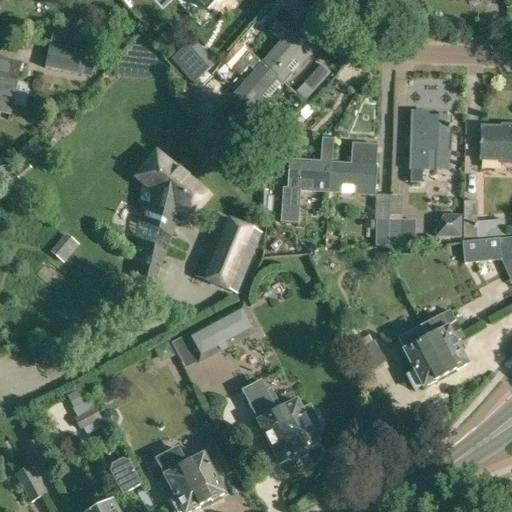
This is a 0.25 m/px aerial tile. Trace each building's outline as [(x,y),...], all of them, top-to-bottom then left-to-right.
[(195,0),(207,12),(220,0),(195,0)] [(281,43),(261,66),(277,80),(277,79),(282,84),(291,74),(286,69),(304,48),(311,54),(319,44),(301,28),(293,38),(276,23),(268,32),(281,43)] [(44,69),(91,79),(95,55),(49,45),(44,69)] [(173,59),(194,83),(209,71),(187,46),(173,59)] [(277,80),(261,66),(248,54),(242,62),(254,73),(235,96),(256,114),(264,105),(258,101),(277,80)] [(0,113),(9,116),(20,64),(0,59),(0,113)] [(322,84),(331,74),(321,66),(312,76),(322,84)] [(410,183),(422,183),(422,171),(432,171),(433,152),(448,152),(448,130),(451,130),(451,127),(448,127),(448,119),(426,118),(426,114),(412,114),(410,183)] [(500,164),(511,164),(511,127),(501,127),(501,130),(481,129),(480,161),(500,162),(500,164)] [(280,225),(299,226),(302,185),(314,185),(313,193),(327,194),(327,186),(328,187),(330,166),(332,140),(322,139),(320,165),(290,163),(288,192),(282,191),(280,225)] [(327,186),(327,194),(340,195),(340,187),(356,188),(355,195),(373,196),(375,168),(377,145),(354,143),(352,167),(330,166),(328,187),(327,186)] [(131,276),(153,286),(181,215),(186,219),(206,195),(156,154),(136,178),(140,181),(131,276)] [(13,173),(19,180),(32,170),(26,163),(13,173)] [(258,215),(266,215),(267,190),(258,190),(258,215)] [(387,247),(387,245),(388,221),(389,221),(390,198),(389,197),(376,197),(374,220),(376,220),(376,247),(387,247)] [(463,202),(463,238),(477,238),(477,202),(463,202)] [(436,240),(461,240),(461,216),(444,216),(436,232),(436,240)] [(195,278),(235,294),(260,234),(219,217),(195,278)] [(388,221),(387,245),(404,246),(414,245),(415,222),(389,221),(388,221)] [(484,223),(477,223),(477,238),(485,237),(484,223)] [(511,238),(499,240),(501,261),(511,260),(511,238)] [(462,244),(464,265),(501,261),(499,240),(462,244)] [(329,304),(333,313),(338,311),(335,302),(329,304)] [(182,337),(197,365),(257,333),(242,304),(182,337)] [(337,315),(341,328),(347,326),(342,313),(337,315)] [(436,360),(445,377),(467,366),(455,343),(464,338),(457,325),(455,326),(448,313),(421,327),(438,359),(436,360)] [(347,344),(355,355),(372,343),(359,325),(346,335),(350,342),(347,344)] [(397,340),(414,372),(405,377),(413,393),(422,388),(423,389),(445,377),(436,360),(438,359),(421,327),(397,340)] [(256,422),(278,465),(292,457),(297,461),(298,463),(307,459),(306,456),(305,450),(318,444),(313,434),(321,429),(309,408),(303,411),(298,401),(282,409),(272,388),(267,391),(261,381),(240,392),(256,422)] [(82,428),(85,436),(103,427),(93,407),(75,416),(74,414),(68,417),(71,422),(73,421),(78,430),(82,428)] [(114,413),(109,412),(105,415),(104,421),(107,425),(112,426),(116,423),(117,418),(114,413)] [(196,432),(222,477),(238,468),(212,423),(196,432)] [(167,502),(172,511),(192,511),(224,495),(203,456),(187,464),(178,447),(174,450),(154,460),(175,498),(167,502)] [(119,462),(109,468),(107,475),(121,497),(139,486),(126,463),(119,462)] [(14,475),(30,503),(46,494),(30,466),(14,475)] [(134,507),(152,496),(145,485),(127,495),(134,507)] [(116,511),(110,501),(91,511),(116,511)]
